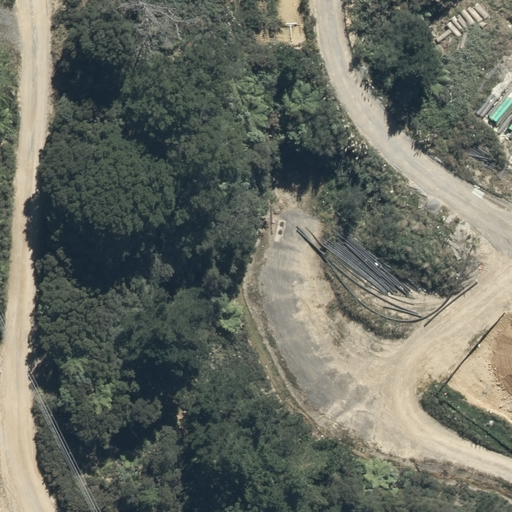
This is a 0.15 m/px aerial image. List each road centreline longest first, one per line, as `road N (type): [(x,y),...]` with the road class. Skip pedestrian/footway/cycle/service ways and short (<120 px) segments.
road 1 (track): [(511,228),(447,201),(321,27),(327,0)]
road 2 (track): [(511,475),(415,420),(410,362),(471,318),(511,303)]
